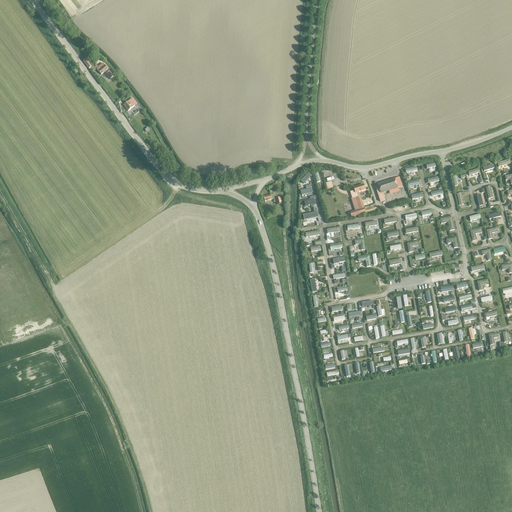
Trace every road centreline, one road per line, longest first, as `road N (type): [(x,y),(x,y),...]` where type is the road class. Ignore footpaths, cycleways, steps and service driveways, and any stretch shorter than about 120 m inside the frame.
road 1 (unclassified): [(318,511),(275,274),(253,207)]
road 2 (unclassified): [(223,191),(184,186),(155,165),(31,0)]
road 3 (unclassified): [(322,160),(371,168),(511,128)]
road 4 (unclassified): [(306,137),(317,0)]
